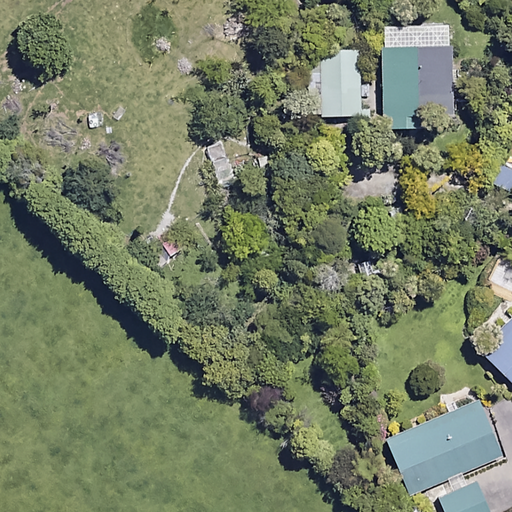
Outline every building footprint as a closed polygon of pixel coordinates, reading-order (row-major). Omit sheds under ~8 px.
[(452,27),(386,27),(386,127),(429,127),(429,114),(452,114),(452,27)] [(358,52),(323,53),(325,116),(360,114),(358,52)] [(292,180),(285,150),(258,156),(265,186),(292,180)] [(511,189),(511,153),(488,179),(506,195),(511,189)] [(384,200),(382,218),(415,224),(418,205),(427,206),(432,170),(354,158),(349,194),(384,200)] [(189,246),(169,225),(149,245),(169,265),(189,246)] [(289,233),(269,233),(270,259),(290,259),(289,233)] [(511,298),(511,266),(503,255),(477,275),(502,307),(511,298)] [(511,325),(484,356),(511,380),(511,325)] [(503,455),(481,404),(460,413),(454,400),(415,417),(421,430),(391,443),(413,494),(503,455)] [(490,511),(479,484),(440,499),(445,511),(490,511)]
